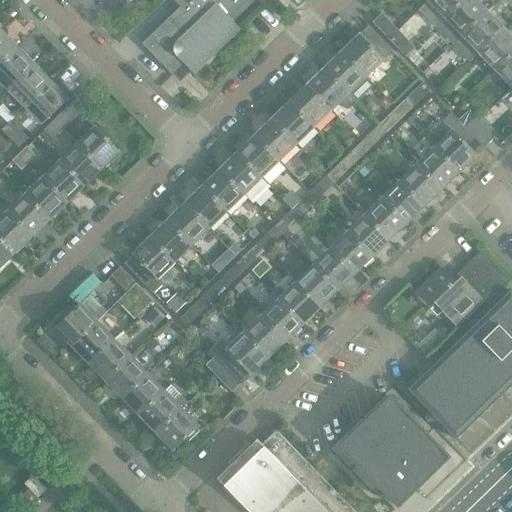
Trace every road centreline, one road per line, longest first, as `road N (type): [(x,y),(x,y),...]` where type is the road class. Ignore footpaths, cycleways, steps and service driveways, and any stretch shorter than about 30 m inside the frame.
road 1 (residential): [(156,511),(511,165)]
road 2 (residential): [(0,321),(188,147)]
road 3 (residential): [(156,511),(0,348)]
road 4 (residential): [(188,147),(336,0)]
road 5 (residential): [(188,147),(48,0)]
